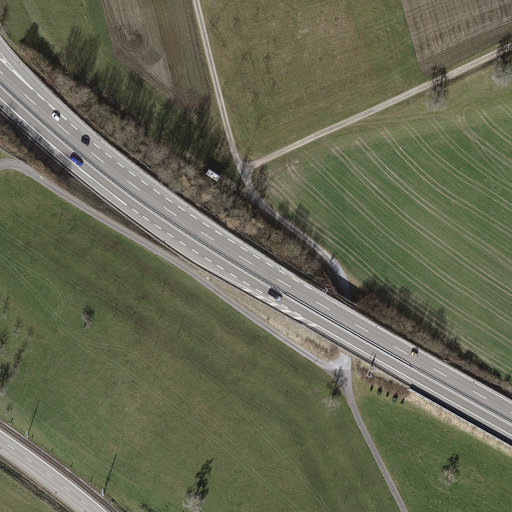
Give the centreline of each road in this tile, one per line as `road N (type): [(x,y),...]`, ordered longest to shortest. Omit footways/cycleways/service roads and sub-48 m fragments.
road 1 (trunk): [(511,413),(177,216),(0,70)]
road 2 (trunk): [(0,92),(183,239),(511,431)]
road 3 (track): [(404,511),(341,372),(341,275),(248,186),(197,0)]
road 4 (track): [(0,165),(23,168),(341,372)]
road 5 (track): [(511,45),(241,168)]
road 6 (secondary): [(95,511),(0,439)]
